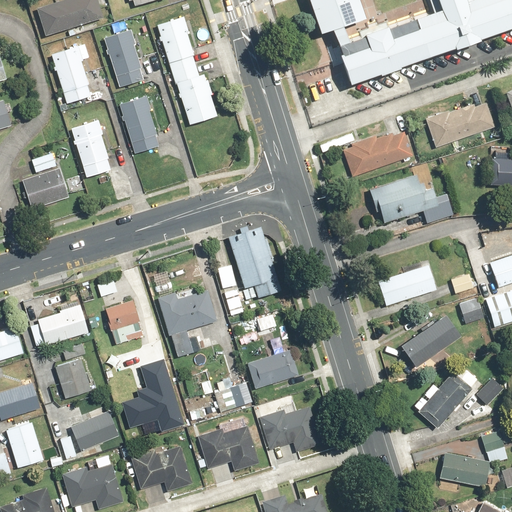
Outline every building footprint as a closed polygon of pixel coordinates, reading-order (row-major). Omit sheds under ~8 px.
[(64,0),(38,9),(46,33),(103,14),(97,0),(64,0)] [(129,0),(132,8),(157,0),(129,0)] [(361,19),(354,0),(304,0),(316,34),(361,19)] [(450,52),(511,29),(511,0),(432,0),(436,11),(333,47),(347,87),(450,52)] [(181,15),(153,24),(186,127),(215,118),(181,15)] [(128,29),(101,38),(117,88),(144,80),(128,29)] [(84,44),(48,56),(64,105),(91,97),(80,61),(88,59),(84,44)] [(511,87),(500,91),(510,122),(511,121),(511,87)] [(115,106),(132,156),(160,147),(144,96),(115,106)] [(483,98),(421,118),(431,148),(493,128),(483,98)] [(2,102),(0,102),(0,131),(9,129),(2,102)] [(96,122),(68,131),(82,179),(110,171),(96,122)] [(402,128),(340,148),(349,175),(411,155),(402,128)] [(52,153),(28,160),(32,174),(56,167),(52,153)] [(511,158),(488,158),(486,187),(511,188),(511,158)] [(418,169),(366,185),(379,227),(421,213),(425,225),(458,214),(451,193),(439,197),(434,183),(424,187),(418,169)] [(18,181),(27,211),(67,200),(59,170),(18,181)] [(275,277),(259,228),(225,239),(241,288),(275,277)] [(511,253),(485,262),(494,288),(511,281),(511,253)] [(427,264),(373,280),(381,307),(435,291),(427,264)] [(473,288),(469,274),(448,281),(453,294),(473,288)] [(511,288),(482,298),(491,327),(511,320),(511,288)] [(236,289),(223,292),(230,315),(243,311),(236,289)] [(174,291),(154,297),(172,359),(194,353),(187,330),(216,321),(207,290),(176,299),(174,291)] [(475,298),(457,304),(463,325),(481,320),(475,298)] [(101,308),(112,346),(141,338),(129,300),(101,308)] [(28,321),(35,348),(86,333),(78,306),(28,321)] [(241,321),(244,333),(258,329),(259,337),(278,332),(273,313),(241,321)] [(97,314),(86,318),(90,330),(101,326),(97,314)] [(442,315),(396,348),(411,369),(457,337),(442,315)] [(15,327),(0,332),(0,361),(23,354),(15,327)] [(53,365),(63,399),(92,391),(79,345),(60,350),(64,362),(53,365)] [(286,346),(243,359),(253,390),(296,376),(286,346)] [(511,346),(503,348),(507,371),(511,370),(511,346)] [(122,399),(128,423),(157,415),(160,428),(185,421),(166,353),(139,360),(146,384),(136,387),(138,395),(122,399)] [(449,372),(413,412),(432,430),(469,389),(449,372)] [(30,381),(0,390),(0,421),(39,409),(30,381)] [(211,391),(217,414),(248,405),(241,382),(211,391)] [(309,403),(254,420),(264,452),(291,444),(294,455),(322,446),(309,403)] [(187,413),(190,421),(207,415),(204,407),(187,413)] [(70,434),(56,440),(64,459),(119,437),(108,409),(67,426),(70,434)] [(246,420),(192,436),(203,471),(228,464),(231,473),(259,464),(246,420)] [(2,430),(14,470),(41,462),(29,421),(2,430)] [(496,431),(478,437),(488,465),(506,459),(496,431)] [(175,441),(126,456),(137,491),(161,484),(165,495),(189,487),(175,441)] [(0,452),(0,476),(12,473),(5,451),(0,452)] [(435,453),(431,480),(479,488),(483,461),(435,453)] [(83,463),(55,471),(67,511),(93,503),(95,511),(102,511),(123,506),(111,464),(86,472),(83,463)] [(511,485),(511,466),(499,471),(504,488),(511,485)] [(0,505),(0,511),(54,511),(47,486),(20,494),(21,499),(0,505)] [(286,496),(259,505),(260,511),(325,511),(321,496),(289,505),(286,496)] [(498,511),(472,498),(464,511),(498,511)]
